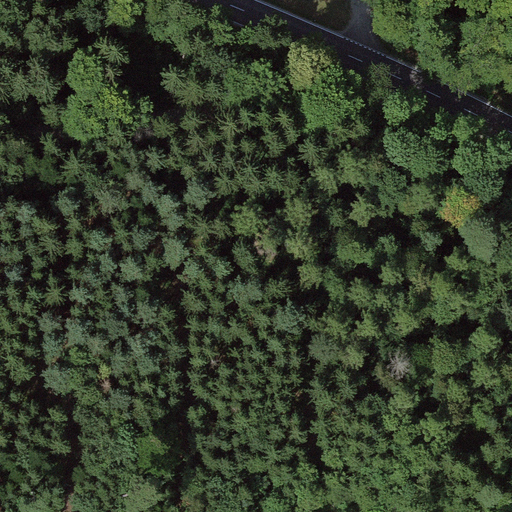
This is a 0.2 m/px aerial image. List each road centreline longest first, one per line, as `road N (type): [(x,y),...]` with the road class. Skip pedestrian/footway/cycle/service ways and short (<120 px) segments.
road 1 (track): [(362,0),(380,70),(0,150)]
road 2 (tertiary): [(213,0),(380,70),(511,153)]
